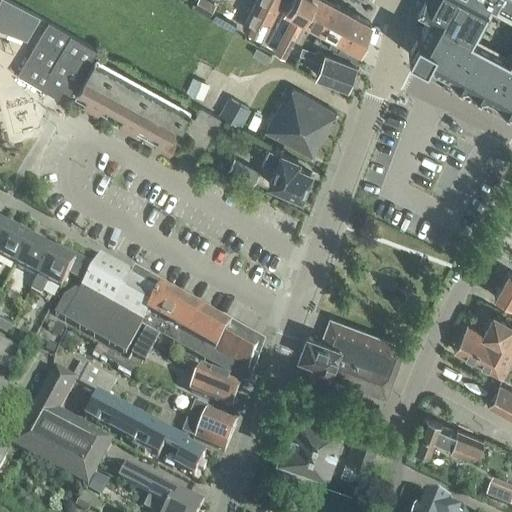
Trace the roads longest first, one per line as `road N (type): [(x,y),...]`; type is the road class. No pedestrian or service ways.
road 1 (residential): [(272,368),(385,71)]
road 2 (residential): [(403,423),(468,275),(511,201)]
road 3 (residential): [(225,511),(272,368)]
road 4 (residential): [(511,137),(385,71)]
road 5 (residential): [(403,423),(272,368)]
